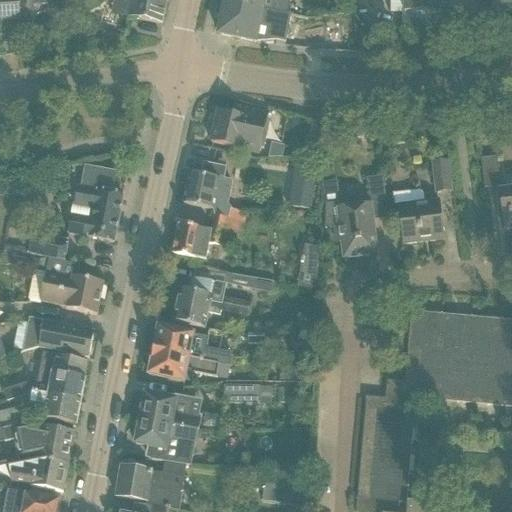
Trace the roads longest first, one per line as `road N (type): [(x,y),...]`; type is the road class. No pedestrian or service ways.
road 1 (residential): [(183,67),(89,511)]
road 2 (residential): [(183,67),(373,93),(470,87)]
road 3 (residential): [(183,67),(0,98)]
road 4 (residential): [(511,263),(393,294),(360,311)]
